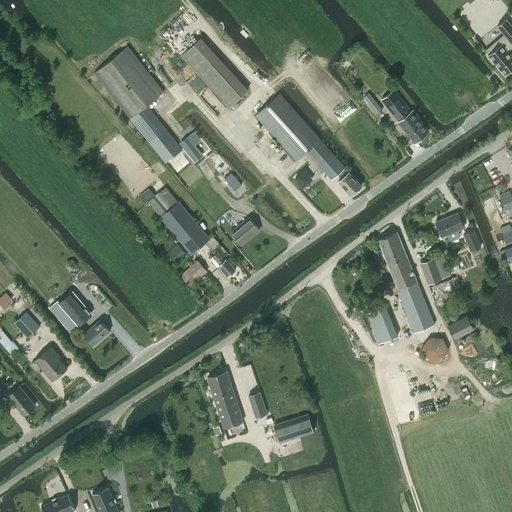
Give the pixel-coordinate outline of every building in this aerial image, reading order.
[(490,47),(486,50),(487,51),(489,54),(490,55),(489,55),(487,57),(493,64),(495,62),(505,73),(505,74),(511,67),(511,56),(510,54),(507,51),(511,46),(511,26),(506,19),(497,26),(501,31),(505,34),(490,47)] [(182,54),(228,107),(248,89),(201,37),(182,54)] [(94,73),(130,117),(164,160),(187,189),(204,176),(147,105),(164,91),(127,46),(94,73)] [(394,89),(382,99),(399,121),(399,122),(415,142),(428,132),(417,118),(419,117),(413,110),(411,111),(394,89)] [(363,97),(377,113),(382,109),(369,92),(363,97)] [(332,179),(337,174),(341,178),(338,181),(351,195),(362,185),(349,171),(345,167),(345,166),(340,160),(320,139),(304,121),(279,93),(255,115),(296,161),(307,152),(315,160),(332,179)] [(194,132),(180,143),(194,160),(202,154),(193,143),(200,138),(194,132)] [(166,186),(160,192),(172,206),(178,201),(166,186)] [(511,196),(510,190),(499,195),(502,203),(511,199),(511,196)] [(152,198),(148,201),(160,216),(166,211),(154,196),(152,198)] [(166,211),(160,216),(190,253),(205,241),(206,241),(210,238),(179,201),(178,201),(172,206),(170,208),(168,210),(166,211)] [(442,237),(447,234),(449,239),(452,240),(459,237),(460,234),(458,230),(464,227),(457,212),(435,221),(442,237)] [(249,217),(231,232),(241,245),(260,229),(249,217)] [(481,246),(473,229),(463,233),(470,251),(481,246)] [(511,229),(502,233),(506,242),(511,239),(511,229)] [(379,239),(395,280),(385,283),(390,295),(398,291),(414,332),(434,324),(398,232),(379,239)] [(178,262),(182,259),(187,254),(177,243),(169,251),(178,262)] [(213,256),(219,264),(218,265),(228,276),(235,269),(233,267),(222,255),(218,251),(213,256)] [(442,254),(421,262),(428,282),(450,274),(442,254)] [(197,260),(189,267),(181,274),(190,285),(207,271),(197,260)] [(457,276),(451,278),(429,286),(434,301),(462,290),(457,276)] [(73,288),(67,293),(71,297),(77,293),(73,288)] [(0,303),(3,307),(12,299),(6,292),(0,297),(0,303)] [(79,295),(62,310),(76,326),(93,311),(79,295)] [(386,306),(367,313),(379,342),(397,335),(386,306)] [(28,337),(40,327),(26,312),(14,322),(28,337)] [(467,315),(448,325),(455,338),(474,328),(467,315)] [(83,334),(93,345),(110,331),(100,319),(83,334)] [(2,329),(0,330),(0,341),(4,346),(12,339),(2,329)] [(443,337),(429,336),(421,347),(427,360),(441,361),(449,349),(443,337)] [(56,356),(57,355),(51,347),(36,359),(52,379),(66,368),(56,356)] [(207,377),(223,426),(243,420),(227,370),(207,377)] [(23,415),(35,405),(19,385),(7,395),(23,415)] [(260,391),(248,395),(255,416),(267,412),(260,391)] [(280,441),(304,434),(314,431),(308,414),(274,424),(280,441)] [(260,472),(254,456),(236,462),(241,479),(260,472)] [(118,511),(108,486),(92,493),(100,511),(118,511)] [(68,493),(41,505),(44,511),(68,511),(75,509),(68,493)]
